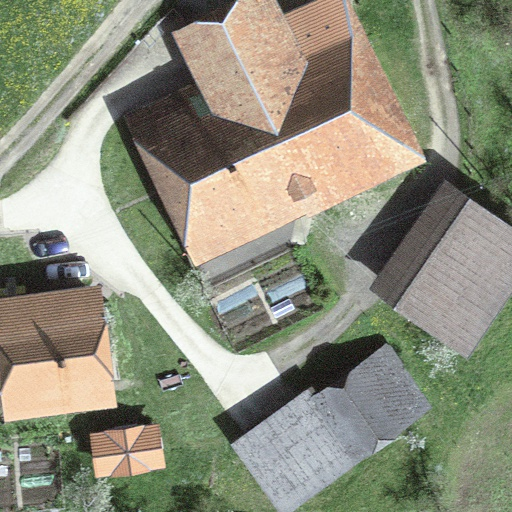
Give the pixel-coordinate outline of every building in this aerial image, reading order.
[(348,0),(310,0),(284,13),(277,0),(230,0),(179,25),(203,75),(131,110),(203,256),(421,149),(348,0)] [(399,298),(465,345),(511,279),(511,232),(469,202),(399,298)] [(0,342),(7,403),(112,390),(99,283),(0,294),(0,342)] [(415,393),(384,351),(328,392),(357,434),(415,393)] [(358,454),(312,392),(238,446),(283,508),(358,454)] [(102,464),(157,457),(153,424),(97,432),(102,464)]
